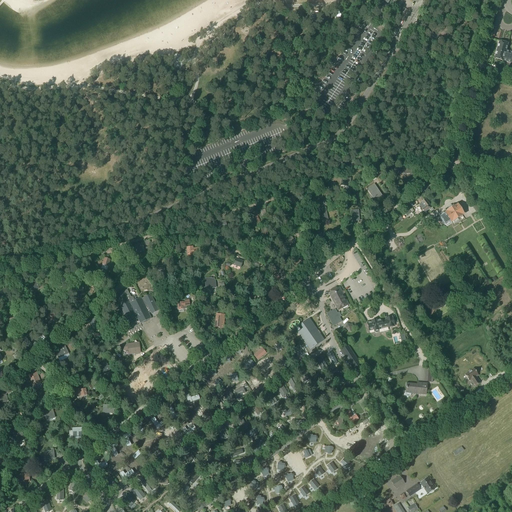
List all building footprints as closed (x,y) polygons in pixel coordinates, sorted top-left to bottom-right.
[(511,53),(506,51),(506,50),(508,44),(499,42),(494,59),(503,61),(508,63),(509,61),(511,62),(511,53)] [(411,170),(412,171),(413,166),(409,166),(401,166),(401,168),(399,168),(399,174),(411,174),(411,172),(411,170)] [(369,189),(368,190),(371,195),(373,194),(375,197),(375,198),(375,197),(377,200),(382,196),(382,197),(374,184),(374,185),(369,188),(369,189)] [(422,203),(419,205),(422,210),(424,213),(429,209),(431,212),(433,210),(425,200),(423,202),(421,203),(422,203)] [(319,206),(315,207),(316,212),(320,211),(321,220),(327,218),(325,208),(320,209),(319,206)] [(455,207),(453,206),(447,210),(448,212),(440,217),(445,226),(463,215),(457,206),(455,207)] [(258,216),(257,211),(251,213),(251,215),(252,215),(253,221),(252,221),(253,224),(259,223),(259,220),(258,220),(257,216),(258,216)] [(352,221),(359,221),(358,211),(351,211),(352,221)] [(225,222),(218,223),(219,231),(226,229),(225,222)] [(289,236),(288,235),(281,240),(283,243),(285,241),(287,243),(286,243),(287,244),(287,243),(291,241),(292,241),(293,240),(290,235),(289,236)] [(142,243),(134,246),(136,254),(145,251),(142,243)] [(241,268),(243,262),(236,259),(233,265),(241,268)] [(279,269),(272,270),(272,272),(273,272),(274,278),(278,278),(278,273),(279,273),(284,273),(283,269),(279,269)] [(211,278),(205,279),(206,289),(216,288),(215,280),(214,280),(214,278),(211,279),(211,278)] [(29,291),(31,290),(31,289),(38,287),(36,281),(27,284),(29,291)] [(338,310),(348,305),(339,288),(329,294),(338,310)] [(127,290),(115,296),(129,326),(136,322),(136,320),(138,319),(140,324),(151,318),(150,316),(149,314),(150,313),(151,315),(159,311),(151,295),(143,298),(141,299),(141,298),(134,301),(132,297),(131,298),(127,290)] [(253,304),(255,297),(252,297),(253,293),(247,291),(246,295),(247,295),(246,302),(253,304)] [(186,302),(178,303),(178,310),(183,309),(187,309),(186,307),(187,307),(187,306),(189,306),(189,300),(185,301),(186,302)] [(10,322),(15,319),(13,315),(14,315),(12,312),(6,316),(10,322)] [(223,327),(224,315),(217,314),(216,327),(223,327)] [(392,319),(392,317),(385,319),(386,320),(381,321),(381,320),(376,321),(372,322),(367,323),(369,331),(374,330),(374,332),(375,332),(375,333),(376,333),(377,333),(378,332),(379,331),(378,331),(379,331),(378,328),(387,325),(388,328),(394,327),(394,325),(392,319)] [(95,319),(89,321),(91,329),(98,327),(95,319)] [(309,319),(295,329),(310,350),(324,340),(309,319)] [(351,332),(353,326),(347,324),(344,330),(351,332)] [(29,350),(33,347),(32,345),(34,344),(32,340),(26,344),(29,350)] [(140,353),(139,343),(123,346),(123,351),(128,350),(129,355),(140,353)] [(64,347),(54,352),(58,360),(68,355),(64,347)] [(355,371),(361,367),(348,347),(341,351),(355,371)] [(262,349),(254,356),(258,360),(265,354),(262,349)] [(332,352),(327,354),(332,363),(333,366),(336,365),(336,364),(337,364),(332,352)] [(322,359),(317,361),(322,372),(327,369),(322,359)] [(104,374),(110,372),(109,370),(112,369),(111,366),(107,367),(107,365),(103,366),(104,368),(102,369),(104,374)] [(443,374),(448,371),(444,366),(439,369),(443,374)] [(478,375),(474,369),(471,371),(470,371),(468,372),(468,373),(464,375),(469,382),(471,380),(475,387),(480,383),(476,377),(478,375)] [(304,370),(299,373),(304,383),(306,382),(307,381),(309,380),(304,370)] [(37,373),(29,376),(33,386),(41,383),(37,373)] [(293,377),(287,380),(293,390),(298,387),(293,377)] [(411,394),(426,395),(427,384),(420,383),(420,385),(407,384),(406,391),(405,391),(405,394),(405,395),(406,397),(408,397),(409,397),(410,396),(411,394)] [(458,396),(463,392),(457,384),(452,388),(458,396)] [(282,385),(276,388),(282,397),(284,396),(285,396),(286,396),(285,395),(287,394),(282,385)] [(240,389),(233,393),(239,402),(242,400),(238,394),(242,392),(243,394),(245,393),(242,388),(240,389)] [(87,395),(85,389),(80,391),(79,389),(74,391),(75,397),(75,398),(76,398),(76,397),(80,396),(82,395),(82,396),(87,395)] [(234,399),(229,389),(222,394),(223,397),(224,398),(228,395),(231,401),(234,399)] [(7,401),(5,394),(9,393),(8,390),(4,391),(5,392),(1,393),(1,394),(0,394),(0,398),(1,404),(2,404),(1,403),(7,401)] [(270,392),(265,396),(272,405),(277,402),(270,392)] [(308,396),(301,405),(305,407),(311,398),(308,396)] [(325,397),(322,399),(327,408),(331,406),(325,397)] [(256,403),(251,406),(258,415),(260,414),(261,414),(261,413),(263,412),(256,403)] [(286,411),(284,413),(285,415),(286,417),(297,411),(295,407),(287,412),(286,411)] [(54,415),(52,408),(46,409),(46,411),(41,412),(42,416),(45,415),(46,419),(47,419),(46,419),(52,417),(52,416),(54,415)] [(349,411),(345,413),(352,424),(358,419),(356,415),(353,417),(349,411)] [(240,415),(235,418),(240,428),(246,425),(240,415)] [(223,425),(218,428),(224,438),(229,435),(223,425)] [(279,428),(278,430),(286,439),(289,436),(283,429),(283,428),(281,426),(279,428)] [(82,428),(76,429),(77,431),(73,431),(73,434),(73,439),(77,438),(83,437),(82,428)] [(254,428),(244,435),(247,439),(255,433),(255,434),(257,432),(256,430),(254,428)] [(20,431),(11,438),(16,445),(26,438),(20,431)] [(271,435),(270,437),(277,446),(281,444),(275,436),(273,433),(271,435)] [(207,437),(202,440),(207,450),(209,449),(210,449),(211,448),(210,448),(213,447),(207,437)] [(260,441),(254,452),(258,454),(262,445),(263,446),(264,443),(262,442),(260,441)] [(461,447),(453,452),(455,456),(464,451),(461,447)] [(199,449),(194,452),(198,459),(203,456),(199,449)] [(54,459),(53,453),(53,450),(51,450),(52,451),(44,452),(44,456),(46,455),(47,458),(47,459),(52,458),(52,459),(54,459)] [(189,452),(184,455),(189,462),(194,459),(189,452)] [(179,457),(175,461),(181,468),(186,464),(179,457)] [(344,459),(340,463),(346,468),(350,464),(344,459)] [(332,463),(327,466),(331,473),(336,469),(332,463)] [(171,467),(167,472),(174,476),(177,471),(171,467)] [(319,467),(314,470),(319,477),(323,473),(319,467)] [(228,469),(225,472),(231,481),(234,478),(228,469)] [(196,473),(189,481),(193,484),(200,475),(196,473)] [(27,475),(19,476),(20,479),(21,478),(21,483),(29,482),(29,476),(28,474),(27,475)] [(110,477),(105,481),(111,490),(113,488),(113,489),(114,488),(116,486),(110,477)] [(396,489),(404,484),(399,477),(391,482),(396,489)] [(73,479),(69,490),(72,491),(73,491),(75,492),(79,482),(73,479)] [(417,484),(406,492),(410,497),(415,493),(414,492),(419,489),(420,490),(423,488),(427,494),(429,492),(431,493),(432,491),(433,490),(434,489),(431,486),(432,486),(430,483),(427,479),(420,484),(418,486),(417,484)] [(147,480),(142,484),(149,493),(154,489),(147,480)] [(314,480),(309,484),(314,490),(319,486),(314,480)] [(185,485),(178,495),(182,498),(189,488),(185,485)] [(303,487),(299,491),(303,497),(308,494),(303,487)] [(138,488),(133,492),(140,500),(142,499),(143,498),(145,497),(138,488)] [(126,495),(122,499),(131,506),(132,504),(132,505),(133,504),(134,502),(126,495)] [(294,496),(289,499),(293,506),(298,503),(294,496)] [(47,501),(42,503),(44,511),(48,511),(49,511),(51,511),(47,501)] [(169,503),(167,505),(169,507),(170,507),(175,511),(179,511),(181,511),(171,501),(170,503),(169,503)]
